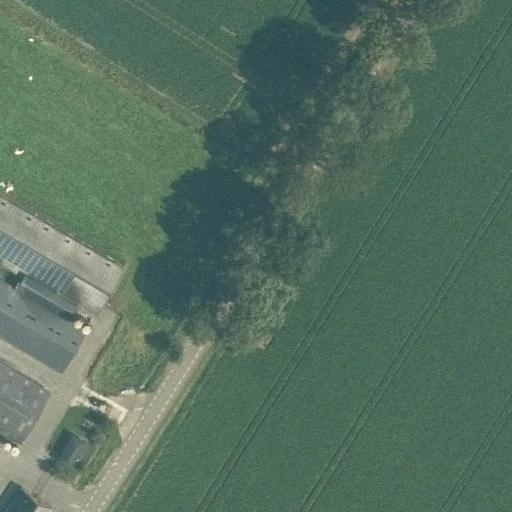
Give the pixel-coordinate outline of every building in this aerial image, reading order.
[(0,194),(0,254),(26,269),(15,287),(22,290),(68,317),(69,318),(79,301),(97,311),(123,266),(0,194)] [(0,334),(57,368),(62,371),(64,367),(87,328),(69,318),(68,317),(22,290),(15,287),(0,277),(0,334)] [(0,361),(0,428),(21,441),(50,391),(0,361)] [(73,430),(59,459),(76,467),(89,438),(73,430)] [(46,511),(51,504),(21,485),(3,511),(46,511)]
